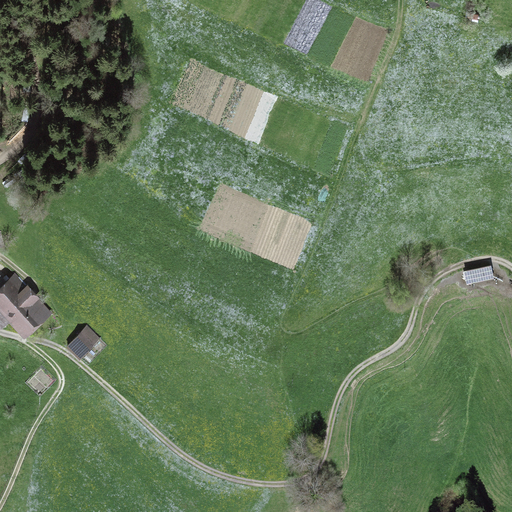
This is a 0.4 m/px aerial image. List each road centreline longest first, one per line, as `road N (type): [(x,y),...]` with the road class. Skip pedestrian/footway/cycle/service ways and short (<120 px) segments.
road 1 (track): [(461,264),(425,285),(403,339),(350,376),(325,458),(311,475),(293,480),(255,481),(207,467),(68,352),(27,340)]
road 2 (track): [(27,340),(62,378),(0,502)]
road 3 (track): [(6,0),(25,34),(38,108),(30,130),(0,158)]
road 4 (track): [(400,0),(388,56),(355,134)]
